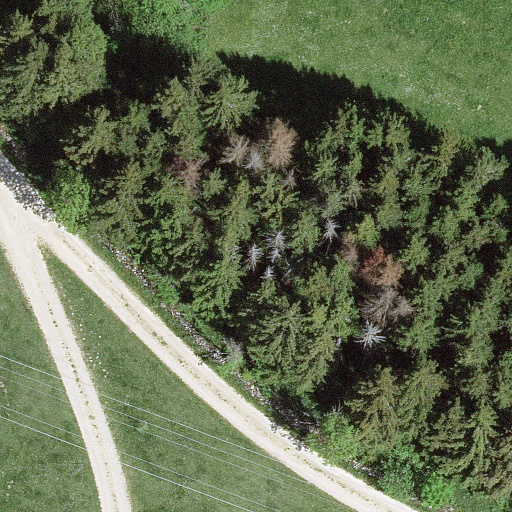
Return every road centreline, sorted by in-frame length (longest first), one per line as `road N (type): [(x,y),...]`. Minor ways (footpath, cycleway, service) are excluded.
road 1 (track): [(0,182),(273,441),(402,511)]
road 2 (track): [(0,192),(68,353),(116,511)]
